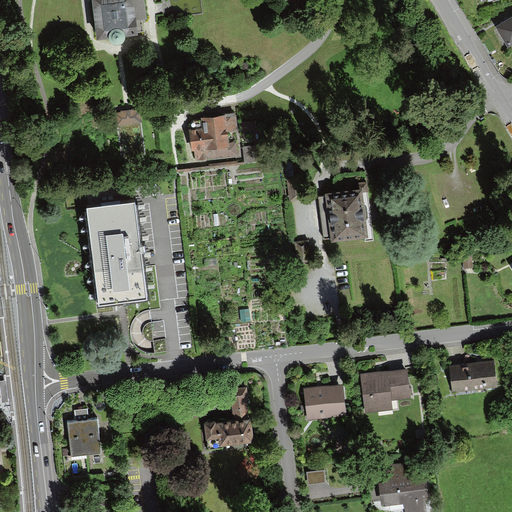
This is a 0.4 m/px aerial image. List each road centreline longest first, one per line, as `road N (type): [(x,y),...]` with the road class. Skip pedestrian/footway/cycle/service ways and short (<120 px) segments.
road 1 (primary): [(35,382),(0,118)]
road 2 (residential): [(275,356),(35,382)]
road 3 (residential): [(511,330),(275,356)]
road 4 (residential): [(294,511),(275,356)]
road 5 (primary): [(47,511),(35,382)]
